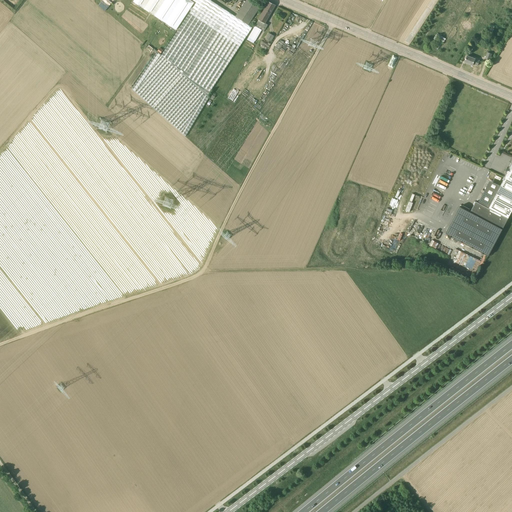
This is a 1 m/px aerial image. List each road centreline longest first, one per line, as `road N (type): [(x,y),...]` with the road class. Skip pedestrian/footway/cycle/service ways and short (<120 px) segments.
road 1 (track): [(334,21),(202,272),(0,344)]
road 2 (secondary): [(229,511),(511,297)]
road 3 (motorway): [(511,345),(305,511)]
road 4 (tertiary): [(511,96),(283,0)]
road 5 (motorway): [(326,511),(511,361)]
road 6 (unclassified): [(355,511),(511,388)]
